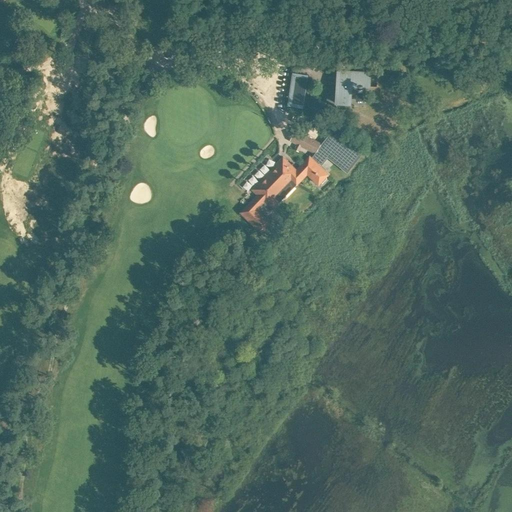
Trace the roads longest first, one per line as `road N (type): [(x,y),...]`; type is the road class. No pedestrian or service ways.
road 1 (track): [(511,10),(212,61),(159,62),(79,0)]
road 2 (unknown): [(257,53),(287,134),(282,153),(250,186)]
